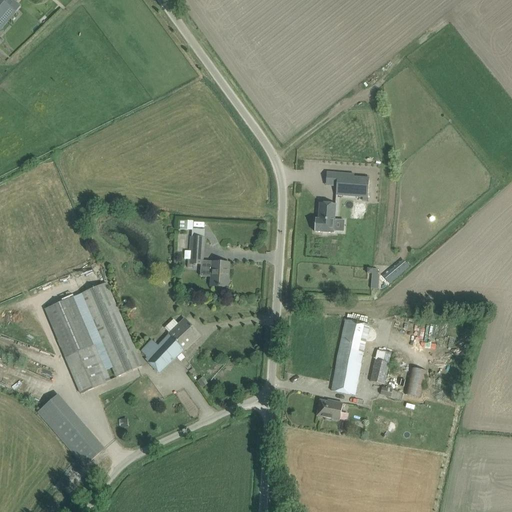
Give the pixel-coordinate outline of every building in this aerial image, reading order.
[(0,0),(0,30),(16,13),(0,0)] [(354,175),(337,174),(335,196),(367,198),(369,179),(353,178),(354,175)] [(334,234),(334,231),(336,232),(337,221),(335,220),(336,205),(320,204),(319,219),(316,219),(315,232),(334,234)] [(180,229),(188,230),(189,221),(180,221),(180,229)] [(185,251),(184,260),(188,260),(187,268),(192,268),(192,264),(201,265),(202,265),(202,262),(203,252),(203,238),(196,238),(192,237),(190,237),(189,251),(185,251)] [(201,265),(200,277),(211,278),(211,287),(218,287),(228,288),(229,264),(219,263),(212,263),(202,262),(202,265),(201,265)] [(81,294),(116,378),(143,366),(107,284),(81,294)] [(81,394),(98,387),(111,381),(74,298),(45,310),(64,353),(77,385),(81,394)] [(200,336),(193,329),(184,319),(178,325),(173,320),(165,329),(170,334),(158,346),(151,340),(141,351),(148,358),(146,359),(160,373),(171,364),(200,336)] [(354,396),(367,335),(369,326),(346,321),(331,392),(354,396)] [(385,385),(391,354),(376,351),(370,382),(385,385)] [(426,379),(428,373),(411,368),(405,394),(421,398),(426,379)] [(203,377),(198,381),(203,388),(208,384),(203,377)] [(84,467),(104,450),(72,412),(58,396),(38,413),(52,429),(84,467)] [(332,404),(330,403),(320,401),(317,417),(340,421),(343,404),(333,402),(332,404)]
